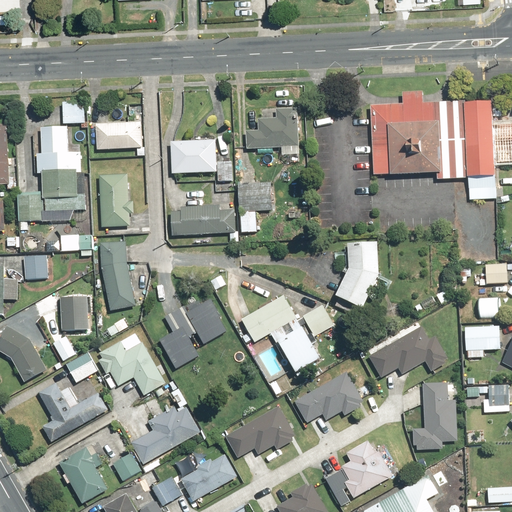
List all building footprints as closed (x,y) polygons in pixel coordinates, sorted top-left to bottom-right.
[(494,167),(511,166),(511,117),(490,118),(489,101),(373,103),(375,180),(456,178),(456,192),(469,192),(469,203),(495,202),(495,182),(494,167)] [(88,103),(65,103),(66,122),(89,122),(88,103)] [(248,131),(249,149),(286,148),(286,157),(304,156),(303,109),(280,109),(280,118),(261,119),(262,131),(248,131)] [(143,120),(99,125),(102,152),(147,147),(143,120)] [(14,127),(0,127),(0,184),(14,184),(14,127)] [(71,129),(46,129),(46,155),(40,155),(40,172),(47,172),(48,200),(81,199),(80,171),(86,171),(85,155),(71,155),(71,129)] [(220,140),(175,143),(177,177),(222,174),(220,140)] [(102,174),(105,227),(133,226),(133,211),(137,210),(137,200),(129,200),(128,173),(102,174)] [(276,182),(241,183),(243,234),(258,233),(257,213),(277,212),(276,182)] [(44,195),(23,195),(23,220),(44,220),(44,195)] [(0,202),(0,233),(8,234),(8,202),(0,202)] [(173,214),(174,236),(238,234),(237,212),(224,212),(224,207),(184,208),(184,214),(173,214)] [(91,235),(63,236),(64,252),(91,251),(91,235)] [(130,240),(103,244),(113,311),(139,307),(130,240)] [(385,278),(382,244),(355,246),(354,272),(341,298),(368,311),(385,278)] [(50,255),(26,257),(28,281),(52,279),(50,255)] [(509,261),(486,263),(488,287),(511,286),(509,261)] [(10,268),(0,267),(0,319),(9,320),(9,303),(21,303),(22,279),(10,278),(10,268)] [(221,276),(212,281),(218,291),(227,285),(221,276)] [(456,288),(439,294),(444,306),(461,299),(456,288)] [(432,295),(423,303),(429,311),(439,304),(432,295)] [(93,296),(65,297),(66,334),(94,334),(93,296)] [(286,296),(246,321),(259,342),(250,348),(257,358),(267,352),(263,344),(275,337),(280,345),(298,334),(294,327),(302,322),(286,296)] [(177,334),(164,342),(180,371),(204,357),(194,339),(202,335),(208,345),(232,332),(214,301),(192,313),(189,306),(168,318),(177,334)] [(327,306),(308,316),(318,337),(338,327),(327,306)] [(127,321),(108,329),(112,338),(131,330),(127,321)] [(50,369),(32,338),(8,325),(0,338),(0,348),(14,356),(27,381),(50,369)] [(429,339),(423,325),(370,349),(384,379),(405,370),(407,374),(432,363),(435,371),(451,364),(438,335),(429,339)] [(503,329),(470,329),(470,370),(481,370),(481,359),(487,359),(487,352),(503,352),(503,329)] [(311,330),(286,343),(301,373),(326,361),(311,330)] [(67,336),(54,343),(63,360),(76,354),(67,336)] [(169,384),(144,343),(129,352),(123,343),(104,355),(108,360),(103,363),(110,375),(114,373),(123,388),(136,380),(147,397),(169,384)] [(92,353),(69,365),(79,384),(102,372),(92,353)] [(350,372),(298,403),(311,424),(327,415),(330,421),(346,412),(348,416),(368,404),(350,372)] [(44,427),(52,443),(111,413),(102,394),(74,409),(61,383),(43,393),(57,421),(44,427)] [(451,385),(427,385),(428,430),(418,430),(418,446),(422,446),(423,452),(445,451),(445,445),(460,444),(460,402),(451,402),(451,385)] [(511,397),(511,388),(490,387),(488,416),(511,417),(511,397)] [(484,389),(471,388),(470,400),(483,401),(484,389)] [(280,404),(228,435),(241,457),(257,448),(261,454),(297,433),(280,404)] [(136,442),(149,464),(204,433),(191,409),(181,415),(177,409),(154,423),(158,430),(136,442)] [(329,478),(345,507),(397,478),(383,453),(379,455),(373,443),(351,455),(356,463),(329,478)] [(96,448),(64,466),(87,505),(112,491),(100,469),(106,466),(96,448)] [(226,448),(181,471),(196,499),(241,476),(226,448)] [(136,454),(117,464),(125,481),(144,472),(136,454)] [(177,478),(156,489),(165,507),(186,496),(177,478)] [(284,511),(329,511),(314,484),(295,494),(297,499),(282,508),(284,511)] [(440,511),(425,486),(378,511),(440,511)] [(511,487),(491,488),(492,504),(511,503),(511,487)] [(138,511),(128,496),(107,509),(109,511),(138,511)] [(165,511),(159,502),(143,511),(142,511),(165,511)]
